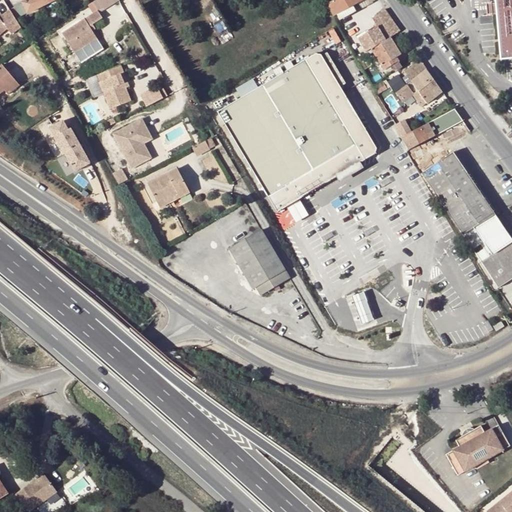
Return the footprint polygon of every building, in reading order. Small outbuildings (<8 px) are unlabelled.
[(29,0),(23,3),(28,13),(55,0),(29,0)] [(335,0),(329,3),(336,15),(354,5),(359,3),(364,0),(335,0)] [(511,59),(511,52),(505,53),(502,14),(510,13),(508,0),(492,0),(498,60),(511,59)] [(511,0),(508,0),(510,13),(502,14),(505,53),(511,52),(511,0)] [(94,4),(74,16),(79,23),(80,25),(100,13),(94,4)] [(336,15),(341,25),(343,23),(341,19),(357,10),(354,5),(336,15)] [(0,34),(7,29),(12,35),(21,28),(10,9),(0,16),(0,34)] [(396,24),(385,9),(372,18),(378,25),(359,37),(367,51),(368,51),(373,47),(374,48),(384,42),(380,34),(396,24)] [(70,39),(73,38),(84,31),(80,25),(79,23),(42,46),(54,66),(77,52),(73,44),(70,39)] [(394,64),(400,61),(397,57),(402,54),(391,35),(400,30),(396,24),(380,34),(384,42),(374,48),(373,47),(368,51),(367,51),(370,55),(376,52),(386,69),(394,64)] [(318,50),(221,108),(278,210),(375,153),(376,148),(323,52),(318,50)] [(77,52),(54,66),(61,77),(84,62),(77,52)] [(368,59),(365,54),(362,56),(359,59),(361,63),(368,59)] [(413,80),(428,69),(421,60),(406,70),(413,80)] [(400,61),(394,64),(397,70),(403,67),(400,61)] [(3,65),(0,66),(0,101),(20,85),(3,65)] [(125,73),(122,65),(98,75),(112,109),(132,101),(122,74),(125,73)] [(443,91),(428,69),(413,80),(412,80),(412,81),(420,92),(427,102),(443,91)] [(122,74),(127,88),(131,86),(125,73),(122,74)] [(241,94),(257,85),(254,79),(238,88),(241,94)] [(420,92),(412,81),(407,84),(408,85),(412,90),(415,95),(420,92)] [(383,82),(376,87),(380,94),(388,89),(383,82)] [(412,90),(408,85),(403,89),(407,94),(412,90)] [(142,96),(147,106),(168,96),(163,86),(142,96)] [(401,98),(407,94),(403,89),(397,92),(401,98)] [(427,102),(420,92),(415,95),(414,95),(422,106),(427,102)] [(145,143),(154,138),(143,118),(115,134),(133,168),(148,160),(141,145),(145,143)] [(64,121),(54,127),(59,136),(55,138),(65,154),(66,154),(81,145),(71,129),(69,130),(64,121)] [(406,121),(397,125),(403,137),(412,132),(406,121)] [(437,136),(431,122),(423,126),(430,140),(437,136)] [(403,137),(410,150),(430,140),(423,126),(416,130),(412,132),(403,137)] [(54,127),(50,128),(55,138),(59,136),(54,127)] [(209,140),(195,147),(199,154),(213,147),(209,140)] [(141,145),(148,160),(153,157),(145,143),(141,145)] [(91,163),(81,145),(66,154),(76,171),(91,163)] [(455,154),(424,174),(464,234),(497,215),(455,154)] [(178,194),(180,197),(191,191),(179,169),(148,184),(157,202),(169,195),(170,198),(178,194)] [(169,195),(157,202),(160,207),(180,197),(178,194),(170,198),(169,195)] [(466,237),(497,217),(497,215),(464,234),(466,237)] [(511,243),(511,238),(501,223),(470,243),(483,263),(511,243)] [(262,295),(290,279),(262,231),(230,249),(254,289),(258,287),(262,295)] [(511,243),(483,263),(500,289),(511,280),(511,243)] [(363,290),(350,294),(360,322),(373,317),(363,290)] [(459,448),(446,455),(457,476),(503,451),(492,430),(485,433),(481,427),(455,440),(459,448)] [(58,492),(45,474),(24,490),(37,507),(58,492)] [(0,496),(8,492),(0,479),(0,496)] [(511,498),(511,491),(499,502),(503,506),(511,498)] [(511,511),(511,498),(503,506),(499,502),(486,511),(511,511)]
